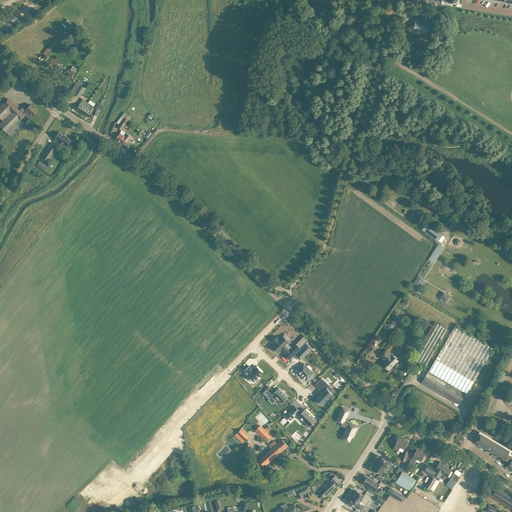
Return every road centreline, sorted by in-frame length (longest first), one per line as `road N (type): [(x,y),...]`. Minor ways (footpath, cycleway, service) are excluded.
road 1 (unclassified): [(292,304),(187,200),(96,133)]
road 2 (residential): [(100,298),(148,243),(252,345)]
road 3 (track): [(358,124),(324,242),(286,290)]
road 4 (track): [(378,50),(511,132)]
road 5 (unclassified): [(393,410),(292,304)]
road 6 (residential): [(100,298),(200,393)]
road 7 (residential): [(82,487),(62,413),(73,356)]
